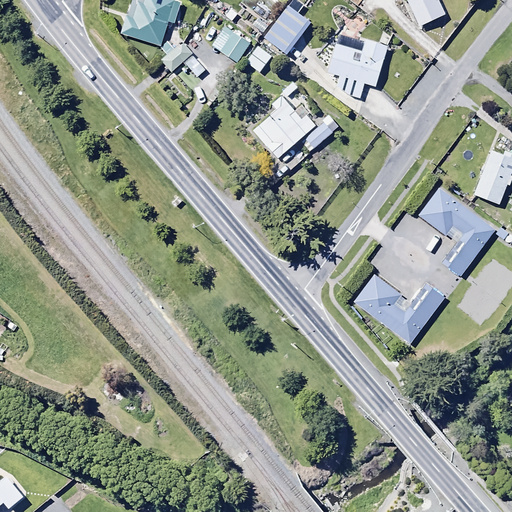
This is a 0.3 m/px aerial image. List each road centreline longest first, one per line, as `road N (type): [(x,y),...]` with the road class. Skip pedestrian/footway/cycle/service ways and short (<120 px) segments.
road 1 (trunk): [(293,303),(49,16)]
road 2 (residential): [(293,303),(511,6)]
road 3 (trunk): [(473,511),(293,303)]
